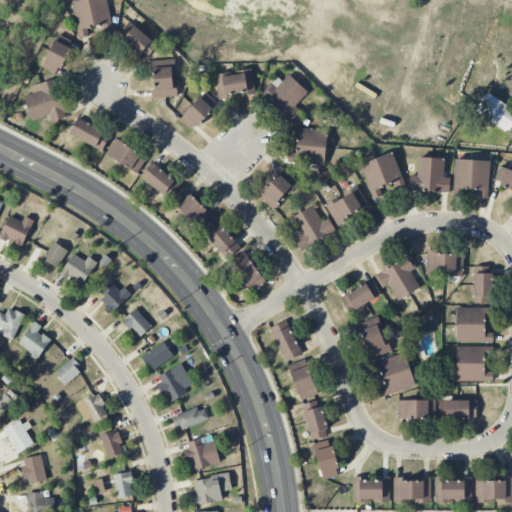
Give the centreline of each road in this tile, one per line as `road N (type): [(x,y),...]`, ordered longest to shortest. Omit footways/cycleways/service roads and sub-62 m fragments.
road 1 (residential): [(396,233),(303,288),(376,438),(410,451),(488,446),(511,423),(511,248),(491,232),(453,223),(396,233)]
road 2 (secondary): [(282,511),(268,436),(240,358),(186,278),(90,194),(0,148)]
road 3 (residential): [(168,511),(157,447),(126,380),(76,320),(0,268)]
road 4 (residential): [(101,84),(118,107),(236,199),(303,288)]
